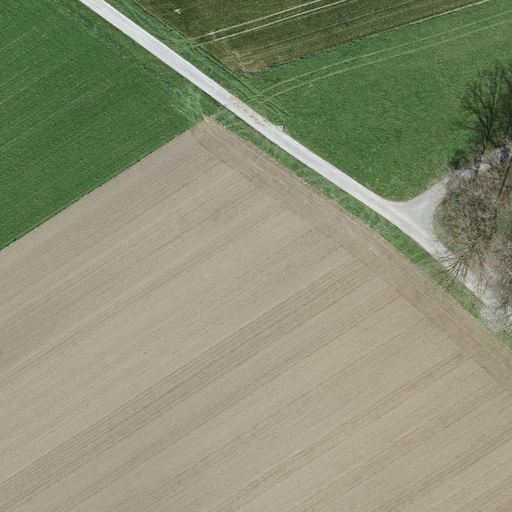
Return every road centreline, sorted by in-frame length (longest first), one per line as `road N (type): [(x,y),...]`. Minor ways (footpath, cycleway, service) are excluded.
road 1 (track): [(399,204),(107,0)]
road 2 (track): [(511,312),(399,204)]
road 3 (track): [(399,204),(511,131)]
